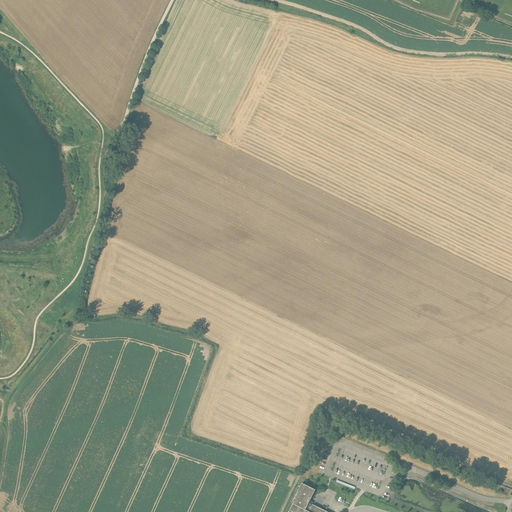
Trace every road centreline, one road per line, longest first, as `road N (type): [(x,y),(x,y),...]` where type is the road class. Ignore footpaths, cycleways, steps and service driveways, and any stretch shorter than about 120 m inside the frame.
road 1 (unknown): [(364,488),(377,491),(393,461),(354,445),(339,442),(330,459),(331,472),(345,481)]
road 2 (track): [(115,136),(172,0)]
